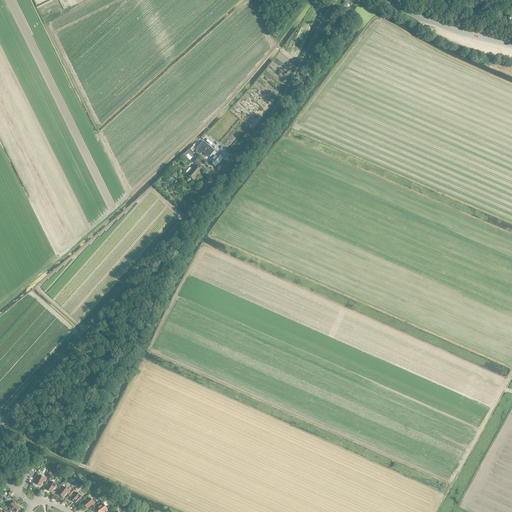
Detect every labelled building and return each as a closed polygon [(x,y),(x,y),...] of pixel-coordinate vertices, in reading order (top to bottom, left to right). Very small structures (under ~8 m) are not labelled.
[(209,156),(209,155),(214,150),(203,141),(196,149),(200,153),(202,151),(209,157),(209,156)] [(189,160),(195,155),(189,148),(183,154),(189,160)] [(214,150),(209,155),(212,158),(209,161),(215,166),(219,162),(219,163),(223,158),(214,150)] [(187,175),(194,180),(202,171),(198,168),(199,167),(202,163),(197,159),(194,162),(196,164),(195,165),(192,169),(190,168),(189,168),(186,172),(186,173),(187,174),(187,175)] [(35,483),(41,486),(44,480),(45,481),(46,479),(39,475),(35,483)] [(51,492),(55,487),(56,488),(57,486),(51,481),(46,489),(51,492)] [(67,492),(68,493),(70,491),(63,487),(58,494),(63,497),(67,492)] [(82,497),(76,492),(70,498),(75,503),(79,498),(80,499),(82,497)] [(83,504),(87,508),(92,504),(93,505),(95,504),(89,498),(83,504)] [(9,507),(10,508),(8,511),(9,511),(10,511),(12,510),(14,511),(16,511),(20,508),(15,504),(16,503),(14,501),(9,507)]
